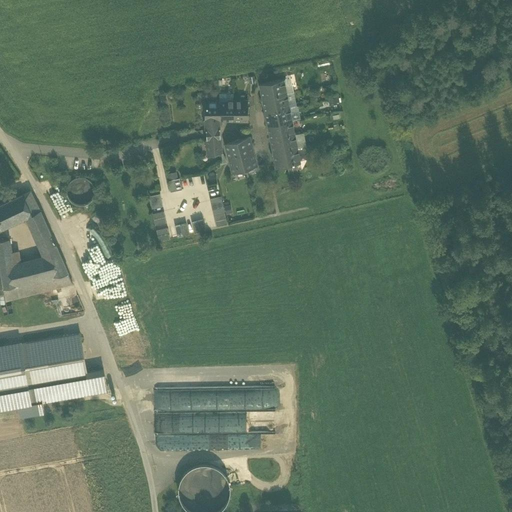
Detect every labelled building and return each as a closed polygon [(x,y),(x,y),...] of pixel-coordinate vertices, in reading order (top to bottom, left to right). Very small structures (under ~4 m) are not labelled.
[(284,79),(289,107),(296,106),(290,77),(284,79)] [(259,84),(276,167),(299,163),(300,162),(297,148),(295,134),(292,121),(289,107),(284,79),(259,84)] [(205,100),(205,119),(219,120),(248,120),(248,116),(248,100),(234,100),(219,100),(205,100)] [(298,106),(296,106),(289,107),(292,121),(301,119),(298,106)] [(205,119),(206,130),(220,128),(219,120),(205,119)] [(206,130),(206,137),(220,136),(220,128),(206,130)] [(304,133),(295,134),(297,148),(306,146),(304,133)] [(221,148),(220,136),(206,137),(208,155),(221,152),(221,148)] [(225,144),(233,173),(256,166),(249,136),(225,144)] [(349,157),(347,151),(333,153),(334,159),(349,157)] [(166,173),(168,180),(178,178),(176,171),(166,173)] [(94,193),(94,186),(90,180),(83,177),(75,177),(69,181),(66,188),(67,196),(71,202),(78,205),(85,204),(91,200),(94,193)] [(168,180),(170,192),(182,189),(179,178),(178,178),(168,180)] [(0,230),(27,217),(40,210),(30,190),(0,204),(0,230)] [(149,196),(151,208),(163,206),(160,193),(149,196)] [(209,198),(212,210),(223,207),(221,196),(209,198)] [(232,212),(230,204),(224,206),(226,214),(232,212)] [(29,222),(38,243),(52,236),(51,235),(40,210),(27,217),(29,222)] [(152,213),(155,225),(166,222),(164,211),(152,213)] [(213,215),(216,227),(227,224),(224,212),(213,215)] [(191,222),(194,233),(206,230),(203,219),(191,222)] [(175,226),(177,237),(189,234),(186,223),(175,226)] [(156,230),(159,241),(170,239),(167,227),(156,230)] [(107,278),(92,228),(81,232),(83,237),(82,238),(95,282),(107,278)] [(38,243),(41,250),(55,243),(52,236),(38,243)] [(11,252),(11,251),(0,252),(0,295),(5,295),(6,301),(43,291),(72,284),(73,284),(55,245),(55,244),(55,243),(41,250),(44,257),(20,263),(19,250),(11,252)] [(100,285),(104,297),(113,294),(108,281),(100,285)] [(41,402),(90,393),(87,372),(80,333),(21,344),(31,404),(41,402)] [(31,404),(21,344),(20,343),(0,346),(0,409),(17,406),(31,404)] [(103,369),(87,372),(90,393),(90,394),(107,391),(103,369)] [(19,417),(43,412),(41,402),(31,404),(17,406),(19,417)] [(161,452),(250,449),(250,434),(165,437),(165,442),(160,442),(161,452)] [(180,501),(186,509),(191,511),(216,511),(223,507),(229,498),(230,488),(228,478),(222,470),(213,465),(203,463),(193,466),(184,472),(179,481),(178,491),(180,501)]
